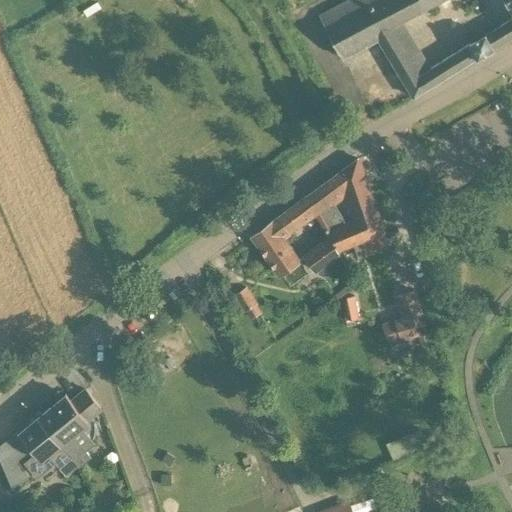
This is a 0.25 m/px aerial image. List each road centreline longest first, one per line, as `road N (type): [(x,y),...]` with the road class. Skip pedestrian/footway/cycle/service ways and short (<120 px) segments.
road 1 (unclassified): [(0,411),(128,305),(324,163),(511,57)]
road 2 (track): [(247,0),(260,10),(335,157)]
